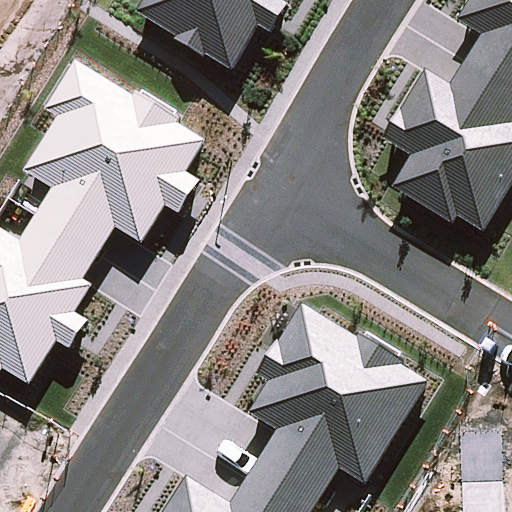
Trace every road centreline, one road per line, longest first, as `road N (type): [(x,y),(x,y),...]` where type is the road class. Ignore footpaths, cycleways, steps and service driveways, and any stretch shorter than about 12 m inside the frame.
road 1 (residential): [(276,188),(71,511)]
road 2 (residential): [(511,332),(276,188)]
road 3 (residential): [(385,0),(276,188)]
